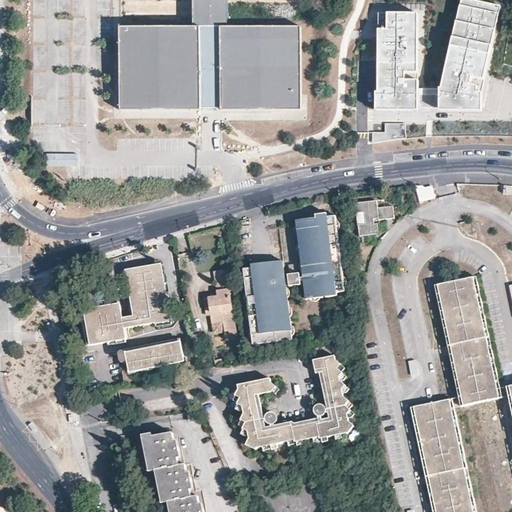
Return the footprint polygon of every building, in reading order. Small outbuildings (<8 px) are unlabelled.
[(194,0),(194,25),(228,25),(228,0),(194,0)] [(420,73),(420,14),(388,13),(388,30),(378,30),(377,92),(375,92),(375,110),(482,112),(481,94),(478,94),(479,88),(470,86),(472,78),(483,80),(491,47),(493,47),(496,31),(498,32),(503,15),(504,16),(506,9),(471,0),(468,0),(466,8),(463,8),(460,23),(458,23),(442,89),(440,90),(440,92),(419,91),(420,82),(406,81),(406,72),(420,73)] [(302,25),(228,25),(194,25),(121,26),(121,109),(202,108),(202,107),(211,106),(222,106),(221,108),(302,108),(302,25)] [(407,140),(408,125),(388,124),(387,133),(375,133),(374,143),(395,140),(407,140)] [(436,198),(432,184),(417,188),(421,202),(436,198)] [(394,218),(393,207),(378,209),(377,201),(356,203),(360,235),(379,233),(378,225),(375,225),(374,220),(378,220),(379,221),(391,219),(394,218)] [(303,220),(296,221),(303,276),(300,277),(299,273),(296,273),(289,274),(287,274),(287,278),(284,278),(282,263),(242,269),(254,345),(293,339),(285,284),(289,284),(289,288),(302,286),(301,282),(305,281),(308,297),(347,291),(336,215),(328,216),(315,218),(303,220)] [(251,218),(242,221),(243,228),(252,227),(251,218)] [(242,269),(282,263),(281,259),(263,262),(241,265),(242,269)] [(289,274),(296,273),(295,263),(288,264),(289,274)] [(156,324),(172,321),(162,264),(146,267),(129,271),(128,271),(128,272),(136,314),(136,317),(124,319),(121,305),(104,308),(87,312),(94,346),(110,343),(127,339),(125,329),(156,324)] [(235,296),(230,269),(221,271),(214,272),(217,284),(219,299),(205,301),(207,310),(211,309),(212,317),(215,335),(226,333),(227,341),(237,339),(230,297),(235,296)] [(132,315),(136,314),(128,272),(125,273),(125,274),(132,315)] [(476,277),(435,285),(448,345),(461,406),(502,398),(476,277)] [(90,347),(94,346),(87,312),(83,312),(90,347)] [(206,335),(193,338),(194,343),(207,341),(206,335)] [(180,338),(140,347),(125,350),(125,352),(127,352),(127,353),(137,350),(179,342),(179,341),(180,340),(180,338)] [(125,352),(126,356),(130,373),(185,362),(180,340),(179,341),(179,342),(137,350),(127,353),(127,352),(125,352)] [(321,441),(348,435),(354,428),(349,424),(347,416),(350,412),(345,407),(349,402),(344,398),(342,391),(346,387),(341,383),(340,379),(343,375),(338,371),(342,366),(336,361),(336,357),(314,361),(317,375),(325,373),(334,421),(318,425),(318,422),(293,428),(292,426),(264,432),(257,396),(275,392),(278,387),(272,384),(271,379),(239,385),(239,389),(236,396),(241,399),(238,404),(243,407),(244,415),(241,421),(246,423),(243,429),(247,432),(249,441),(247,446),(257,450),(258,448),(295,441),(296,443),(320,438),(321,441)] [(419,375),(416,360),(408,361),(411,376),(419,375)] [(476,511),(452,399),(411,407),(426,477),(433,511),(476,511)] [(199,412),(189,413),(190,422),(200,421),(199,412)] [(205,511),(205,509),(202,509),(200,496),(193,497),(190,483),(193,482),(192,478),(189,478),(186,465),(180,466),(177,452),(180,452),(179,447),(176,448),(174,434),(148,439),(155,471),(161,470),(167,502),(174,501),(175,511),(205,511)]
